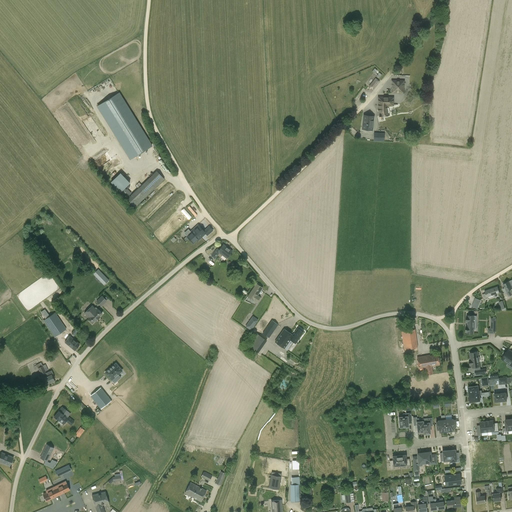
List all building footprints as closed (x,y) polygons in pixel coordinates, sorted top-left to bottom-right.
[(374,89),(380,82),(375,78),(370,85),(374,89)] [(404,94),(404,80),(391,80),(391,94),(404,94)] [(98,106),(131,159),(152,146),(147,138),(146,138),(118,93),(98,106)] [(387,108),(387,106),(393,106),(393,98),(378,98),(378,110),(380,117),(388,115),(387,108)] [(372,131),(374,116),(363,115),(361,129),(372,131)] [(384,133),(374,133),(373,140),(373,141),(384,142),(384,141),(384,133)] [(111,182),(121,192),(131,183),(121,172),(111,182)] [(135,207),(149,194),(164,180),(156,172),(127,199),(135,207)] [(198,241),(206,234),(209,239),(215,234),(209,226),(203,231),(197,225),(190,231),(191,232),(186,236),(193,244),(198,240),(198,241)] [(223,244),(219,250),(217,248),(211,256),(215,259),(219,253),(227,259),(232,251),(223,244)] [(98,269),(93,274),(104,285),(109,280),(98,269)] [(509,297),(511,294),(511,287),(511,286),(511,285),(511,280),(509,282),(509,281),(503,285),(505,288),(502,289),(504,293),(506,292),(509,297)] [(258,284),(257,284),(256,284),(247,297),(256,303),(260,297),(257,295),(262,288),(260,286),(260,285),(258,284)] [(488,298),(487,297),(499,293),(497,287),(484,291),(485,293),(482,294),(484,298),(485,298),(485,299),(488,298)] [(102,296),(96,301),(101,306),(106,301),(102,296)] [(99,317),(102,313),(98,309),(96,307),(95,308),(92,305),(84,313),(89,318),(88,319),(92,323),(95,320),(96,320),(99,317)] [(55,312),(43,320),(55,337),(66,329),(55,312)] [(466,326),(466,332),(467,332),(467,333),(473,333),(473,330),(476,330),(476,319),(474,319),(474,316),(468,315),(468,316),(466,316),(466,322),(468,322),(468,326),(466,326)] [(253,317),(246,326),(251,330),(258,320),(253,317)] [(493,317),(493,318),(491,318),(490,328),(488,328),(487,333),(490,333),(495,334),(496,332),(496,318),(496,317),(493,317)] [(271,320),(262,333),(269,338),(278,325),(271,320)] [(297,329),(293,335),(284,329),(275,342),(284,349),(290,340),(296,344),(303,333),(297,329)] [(401,331),(404,350),(417,347),(415,329),(401,331)] [(256,333),(248,346),(258,353),(267,340),(256,333)] [(75,350),(79,345),(70,337),(65,342),(75,350)] [(504,356),(502,359),(511,366),(511,352),(508,350),(506,353),(505,353),(504,356)] [(471,362),(470,363),(470,365),(472,365),(472,368),(475,367),(476,371),(475,371),(476,375),(483,374),(482,370),(480,370),(479,366),(478,367),(477,362),(478,362),(479,362),(480,361),(479,357),(478,357),(477,352),(470,353),(471,362)] [(438,354),(429,356),(429,355),(417,358),(418,369),(424,368),(426,375),(433,374),(431,366),(439,365),(438,354)] [(52,371),(49,372),(46,373),(45,371),(48,370),(45,364),(43,365),(41,363),(34,366),(35,369),(38,368),(41,376),(44,374),(46,377),(44,378),(47,384),(54,381),(53,378),(55,377),(52,371)] [(116,363),(105,373),(113,381),(115,380),(116,381),(120,378),(118,375),(122,371),(116,363)] [(507,377),(498,378),(499,385),(508,384),(507,377)] [(468,387),(470,395),(482,393),(482,391),(479,391),(478,386),(468,387)] [(105,412),(113,405),(101,389),(91,396),(99,406),(100,405),(105,412)] [(470,395),(470,398),(471,402),(480,401),(479,396),(482,395),(482,393),(470,395)] [(506,393),(494,394),(495,402),(507,401),(506,393)] [(79,408),(83,404),(77,399),(73,402),(79,408)] [(64,424),(66,422),(71,426),(75,422),(68,416),(71,414),(62,407),(54,417),(64,424)] [(88,409),(83,414),(88,418),(92,413),(88,409)] [(403,417),(399,417),(400,427),(408,427),(408,423),(411,423),(410,413),(403,414),(403,417)] [(418,433),(424,432),(423,421),(419,422),(418,419),(417,419),(416,417),(413,418),(414,426),(417,425),(418,433)] [(422,419),(423,421),(424,432),(424,434),(430,433),(429,426),(432,426),(432,418),(422,419)] [(452,419),(445,420),(446,432),(453,431),(453,428),(455,428),(454,420),(452,420),(452,419)] [(509,430),(511,429),(511,423),(511,419),(505,420),(506,428),(502,428),(503,434),(509,434),(509,430)] [(439,432),(446,432),(445,420),(438,421),(438,422),(436,422),(437,430),(439,430),(439,432)] [(482,432),(488,431),(487,421),(480,422),(481,428),(477,428),(478,435),(482,435),(482,432)] [(493,421),(487,421),(488,431),(492,431),(492,434),(498,433),(498,426),(494,427),(493,421)] [(75,434),(79,437),(85,430),(80,427),(75,434)] [(53,448),(46,444),(40,457),(47,461),(53,448)] [(450,462),(449,450),(442,451),(443,454),(440,455),(440,462),(449,461),(450,462)] [(455,450),(449,450),(450,462),(456,461),(456,462),(459,462),(458,454),(455,454),(455,450)] [(430,452),(424,453),(425,463),(430,462),(431,464),(436,463),(436,460),(433,460),(432,455),(430,455),(430,452)] [(0,455),(0,462),(10,466),(13,457),(1,453),(0,455)] [(419,463),(425,463),(424,453),(418,454),(418,457),(416,457),(416,461),(413,462),(414,471),(418,471),(418,465),(419,465),(419,463)] [(405,455),(399,456),(400,465),(406,465),(407,468),(410,467),(409,461),(406,461),(405,455)] [(394,466),(400,465),(399,456),(392,456),(393,462),(390,463),(390,469),(394,469),(394,466)] [(62,474),(71,470),(69,465),(60,469),(62,474)] [(267,476),(265,487),(279,490),(281,477),(282,471),(272,469),(272,470),(266,468),(265,476),(267,476)] [(202,474),(201,477),(209,481),(212,475),(202,470),(200,473),(202,474)] [(221,471),(215,483),(221,486),(226,473),(221,471)] [(453,475),(447,476),(448,485),(461,484),(460,474),(455,474),(453,474),(453,475)] [(291,502),(300,501),(299,484),(300,484),(300,477),(288,477),(288,484),(290,484),(291,502)] [(57,495),(61,493),(62,494),(70,490),(66,481),(53,487),(57,495)] [(190,482),(184,493),(201,502),(207,491),(190,482)] [(401,511),(402,510),(404,510),(401,486),(397,487),(398,493),(397,494),(398,501),(398,504),(393,505),(393,508),(393,511),(401,511)] [(43,494),(46,501),(54,497),(57,495),(53,487),(46,490),(46,492),(43,494)] [(501,500),(500,493),(503,493),(503,487),(496,488),(497,493),(493,494),(494,501),(501,500)] [(92,495),(96,511),(104,511),(103,505),(109,504),(105,491),(92,495)] [(485,496),(481,496),(480,491),(476,492),(477,504),(486,502),(485,496)] [(426,511),(426,505),(428,504),(427,492),(423,492),(424,497),(423,497),(423,500),(422,500),(422,504),(418,504),(419,511),(426,511)] [(354,501),(353,493),(344,494),(345,503),(354,501)] [(446,501),(447,508),(461,506),(460,497),(454,498),(454,500),(446,501)] [(271,501),(271,506),(268,506),(268,511),(272,511),(271,511),(282,511),(281,500),(271,501)] [(411,502),(411,506),(405,507),(405,511),(414,511),(414,507),(416,507),(416,501),(411,502)]
